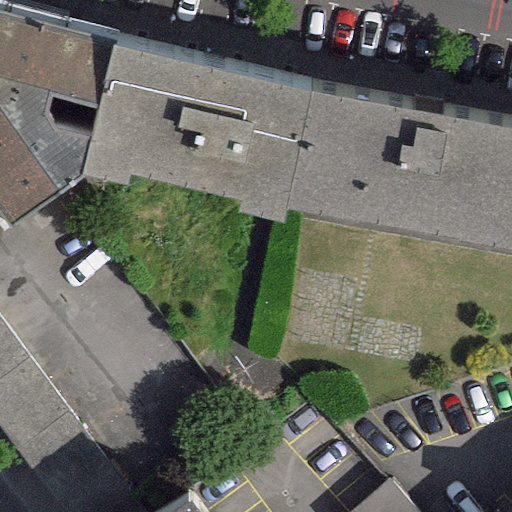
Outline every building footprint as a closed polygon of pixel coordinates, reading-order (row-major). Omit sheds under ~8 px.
[(51,0),(0,0),(0,200),(15,222),(65,187),(92,161),(122,18),(51,0)] [(306,204),(334,65),(122,18),(92,161),(306,204)] [(511,246),(511,102),(334,65),(306,204),(511,246)] [(0,416),(68,511),(152,511),(0,301),(0,416)] [(161,511),(223,511),(203,485),(202,483),(161,511)]
